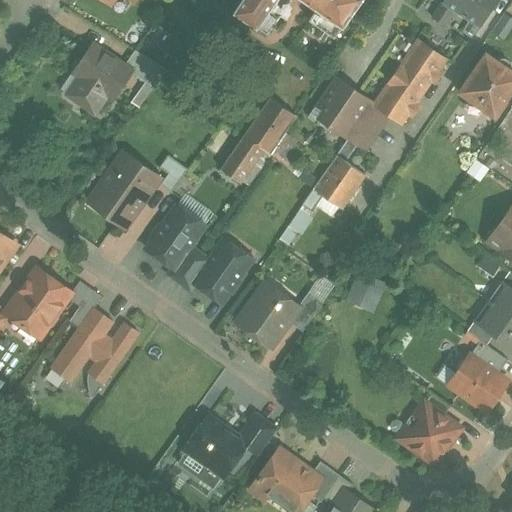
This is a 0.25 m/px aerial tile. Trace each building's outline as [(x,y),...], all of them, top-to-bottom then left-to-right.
[(243,0),(227,24),(248,38),(257,25),(270,34),(283,15),(288,19),(292,13),(287,10),(294,0),(307,0),(319,8),(312,19),(337,37),(362,0),(243,0)] [(425,0),(419,9),(431,18),(442,2),(440,0),(425,0)] [(499,0),(446,0),(444,3),(456,10),(471,20),(482,27),(499,0)] [(444,3),(435,18),(446,25),(456,10),(444,3)] [(511,16),(506,12),(494,30),(506,37),(511,27),(511,16)] [(482,27),(471,20),(463,31),(474,38),(482,27)] [(420,40),(376,103),(376,104),(391,114),(404,123),(411,113),(414,115),(421,104),(418,102),(433,80),(437,82),(444,71),(441,69),(448,59),(420,40)] [(126,65),(95,43),(86,57),(79,58),(74,64),(76,71),(84,76),(85,85),(77,98),(97,111),(109,93),(116,98),(134,71),(134,70),(126,65)] [(168,68),(137,49),(126,65),(134,70),(134,71),(155,86),(168,68)] [(500,62),(487,53),(461,91),(496,115),(511,92),(511,69),(509,68),(511,66),(510,62),(507,60),(502,60),(500,62)] [(372,99),(340,77),(314,114),(347,136),(350,137),(359,143),(367,149),(391,114),(376,104),(376,103),(372,99)] [(273,98),(247,135),(266,148),(273,152),(299,115),(273,98)] [(266,148),(247,135),(223,168),(243,181),(266,148)] [(350,137),(303,204),(312,210),(324,193),(344,207),(367,174),(347,160),(359,143),(350,137)] [(162,177),(126,151),(102,186),(107,189),(103,195),(104,202),(113,208),(110,214),(127,226),(162,177)] [(190,168),(170,154),(162,166),(171,172),(163,183),(174,191),(190,168)] [(176,209),(165,224),(163,224),(154,236),(155,239),(148,248),(175,267),(176,268),(193,245),(207,224),(190,212),(187,217),(176,209)] [(299,209),(279,239),(290,245),(298,232),(303,234),(313,218),(299,209)] [(511,209),(508,216),(511,218),(511,219),(504,231),(509,234),(510,239),(503,249),(511,255),(511,209)] [(0,267),(17,243),(0,230),(0,267)] [(212,259),(196,281),(197,282),(224,301),(230,292),(233,292),(241,280),(241,277),(251,262),(241,255),(244,250),(227,238),(212,259)] [(193,245),(176,268),(175,267),(171,273),(182,281),(202,252),(193,245)] [(202,252),(182,281),(192,289),(197,282),(196,281),(212,259),(202,252)] [(489,253),(482,265),(491,271),(499,260),(489,253)] [(40,266),(32,277),(31,277),(21,291),(22,291),(8,311),(25,323),(29,318),(46,330),(52,323),(54,322),(59,316),(58,314),(74,291),(40,266)] [(385,283),(359,273),(347,300),(374,311),(385,283)] [(511,287),(504,281),(490,300),(511,315),(511,287)] [(94,287),(82,304),(83,305),(77,312),(87,319),(96,306),(104,295),(94,287)] [(283,301),(264,287),(240,322),(275,346),(292,321),(302,307),(300,305),(286,295),(283,301)] [(310,290),(300,305),(302,307),(292,321),(305,330),(326,301),(310,290)] [(511,315),(490,300),(477,319),(496,333),(496,334),(511,345),(511,315)] [(115,339),(106,333),(116,320),(96,306),(87,319),(82,326),(54,366),(73,380),(91,354),(100,360),(92,371),(90,375),(91,380),(91,386),(92,390),(94,394),(95,396),(141,331),(127,321),(115,339)] [(87,319),(77,312),(72,319),(82,326),(87,319)] [(496,333),(477,319),(469,330),(482,340),(489,344),(496,334),(496,333)] [(489,344),(482,340),(472,354),(499,374),(510,359),(489,344)] [(472,354),(470,357),(464,358),(458,367),(459,372),(463,375),(455,386),(489,410),(509,380),(499,374),(472,354)] [(452,405),(434,392),(427,402),(445,415),(452,405)] [(427,402),(426,402),(414,419),(415,428),(409,436),(411,444),(436,462),(462,427),(445,415),(427,402)] [(278,428),(258,414),(242,437),(249,441),(247,443),(260,452),(278,428)] [(242,437),(211,415),(188,448),(211,464),(225,474),(247,443),(249,441),(242,437)] [(315,471),(281,447),(252,488),(267,499),(273,489),(301,508),(297,511),(296,511),(299,511),(313,493),(324,478),(315,471)] [(342,474),(323,460),(315,471),(324,478),(313,493),(323,500),(326,496),(342,474)] [(211,464),(202,477),(215,487),(225,474),(211,464)] [(342,474),(326,496),(336,504),(348,488),(351,490),(356,484),(342,474)] [(336,504),(330,511),(371,511),(375,507),(351,490),(348,488),(336,504)]
